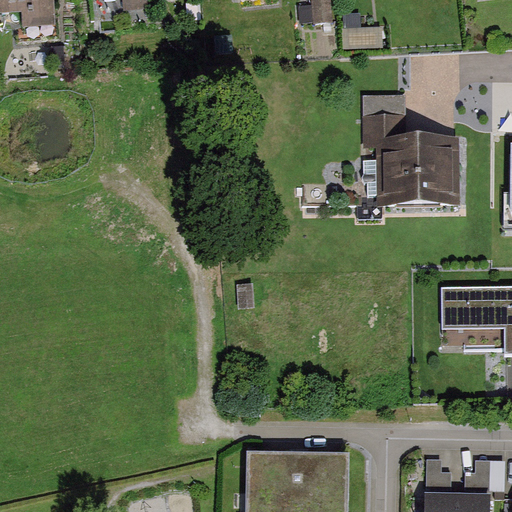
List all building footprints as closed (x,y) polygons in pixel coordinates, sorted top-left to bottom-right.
[(56,0),(0,0),(0,23),(58,19),(56,0)] [(330,0),(314,0),(318,26),(334,24),(330,0)] [(366,15),(351,16),(353,50),(388,48),(386,28),(367,30),(366,15)] [(37,102),(0,103),(0,169),(28,169),(27,158),(77,156),(76,112),(38,114),(37,102)] [(412,121),(373,121),(373,209),(465,209),(465,151),(412,151),(412,121)] [(511,293),(447,294),(448,339),(511,338),(511,293)] [(357,511),(358,469),(258,469),(257,511),(357,511)] [(500,511),(501,499),(437,498),(436,511),(500,511)]
